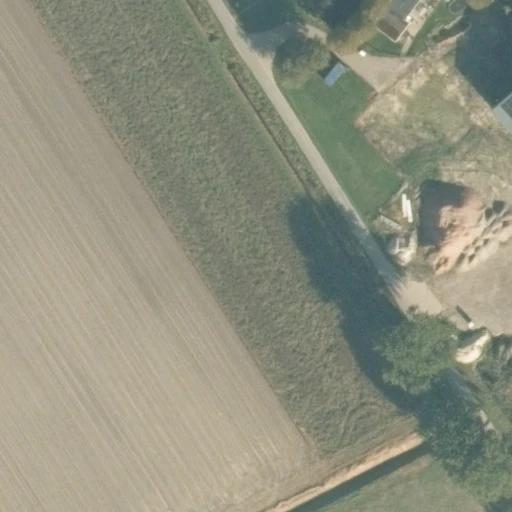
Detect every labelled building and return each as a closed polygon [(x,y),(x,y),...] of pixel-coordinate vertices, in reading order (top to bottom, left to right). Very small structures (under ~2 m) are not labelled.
[(388,0),(372,23),(396,40),(410,21),(406,17),(418,0),(388,0)] [(429,79),(413,61),(364,107),(396,142),(405,134),(419,149),(439,130),(422,111),(419,113),(415,109),(439,87),(431,78),(429,79)] [(511,87),(493,106),(511,126),(511,87)] [(451,258),(464,273),(489,250),(476,235),(451,258)] [(511,271),(489,289),(507,311),(511,307),(511,271)]
